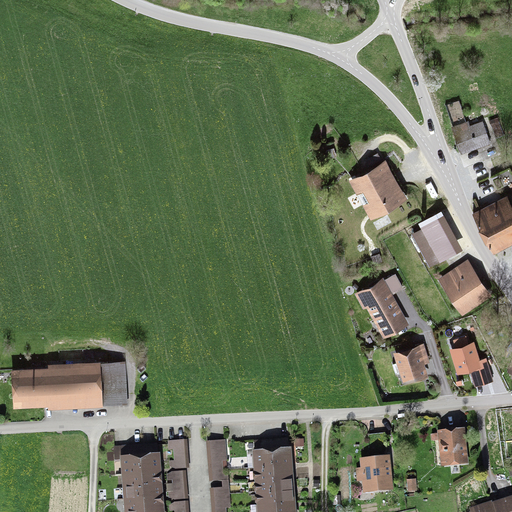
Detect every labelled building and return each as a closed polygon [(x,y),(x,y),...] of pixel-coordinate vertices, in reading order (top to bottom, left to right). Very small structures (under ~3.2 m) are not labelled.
[(455,135),(464,157),(489,148),(481,125),(455,135)] [(372,222),(404,205),(383,166),(351,184),(372,222)] [(511,198),(508,200),(507,199),(475,216),(491,247),(511,235),(511,198)] [(443,219),(421,230),(438,262),(459,251),(443,219)] [(489,298),(466,263),(439,280),(463,315),(489,298)] [(359,296),(371,318),(395,305),(390,297),(402,290),(394,276),(359,296)] [(407,327),(395,305),(371,318),(384,340),(407,327)] [(423,346),(393,355),(402,386),(426,378),(422,365),(428,363),(423,346)] [(49,412),(127,407),(124,359),(49,364),(50,366),(11,369),(14,410),(49,407),(49,412)] [(441,465),(462,464),(460,429),(440,430),(441,465)] [(384,432),(367,434),(369,453),(386,451),(384,432)] [(184,441),(169,442),(171,468),(186,467),(184,441)] [(229,511),(224,443),(209,444),(212,478),(222,477),(223,490),(213,491),(214,511),(229,511)] [(156,456),(155,445),(115,448),(116,459),(124,459),(156,456)] [(256,455),(257,469),(288,466),(287,453),(256,455)] [(125,474),(155,471),(157,471),(156,456),(124,459),(125,474)] [(388,487),(388,458),(364,458),(364,487),(388,487)] [(257,469),(258,481),(289,479),(288,466),(257,469)] [(126,487),(156,485),(155,471),(125,474),(126,487)] [(183,471),(171,472),(173,499),(185,498),(183,471)] [(258,481),(259,493),(290,490),(289,479),(258,481)] [(416,481),(408,482),(408,491),(416,490),(416,481)] [(127,498),(143,497),(148,497),(151,496),(154,498),(157,497),(159,496),(159,484),(156,485),(126,487),(127,498)] [(259,493),(260,504),(291,501),(290,490),(259,493)] [(144,511),(143,497),(127,498),(128,511),(144,511)] [(149,505),(148,497),(143,497),(144,511),(160,511),(160,504),(158,501),(153,501),(152,505),(149,505)] [(511,511),(511,500),(472,507),(473,511),(511,511)] [(185,511),(185,501),(174,502),(174,511),(185,511)] [(292,511),(291,501),(260,504),(260,511),(292,511)]
